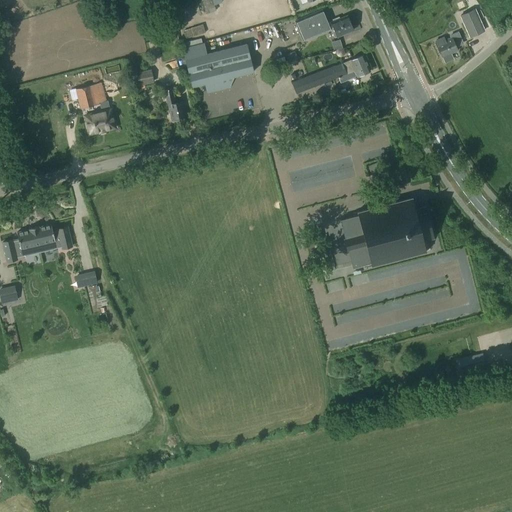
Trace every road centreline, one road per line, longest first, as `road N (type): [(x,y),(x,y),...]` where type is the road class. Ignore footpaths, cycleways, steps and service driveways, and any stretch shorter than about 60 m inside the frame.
road 1 (unclassified): [(415,97),(0,193)]
road 2 (secondary): [(511,234),(452,165),(415,97)]
road 3 (track): [(80,208),(128,331)]
